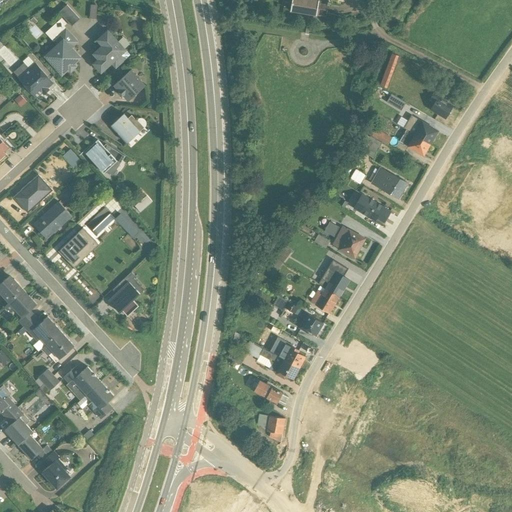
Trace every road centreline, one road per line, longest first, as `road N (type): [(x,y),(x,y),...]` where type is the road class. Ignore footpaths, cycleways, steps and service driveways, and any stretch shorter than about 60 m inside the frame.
road 1 (residential): [(261,486),(286,466),(316,365),(511,52)]
road 2 (primary): [(184,421),(211,213),(196,0)]
road 3 (primary): [(174,0),(187,85),(191,211),(163,420)]
road 4 (residential): [(127,361),(0,226)]
